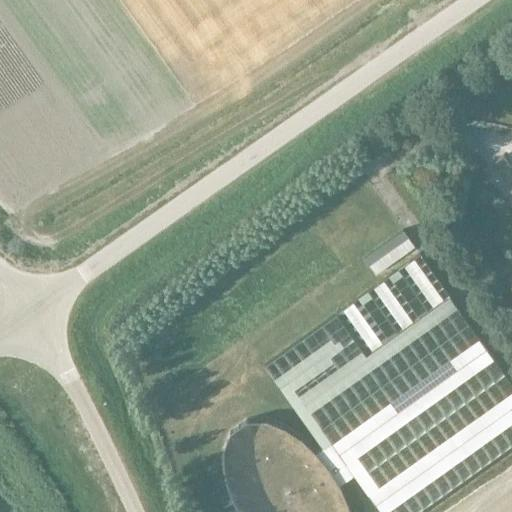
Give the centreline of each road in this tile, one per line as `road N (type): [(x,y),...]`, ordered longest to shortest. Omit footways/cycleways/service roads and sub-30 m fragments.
road 1 (unclassified): [(26,310),(468,0)]
road 2 (unclassified): [(130,511),(26,310)]
